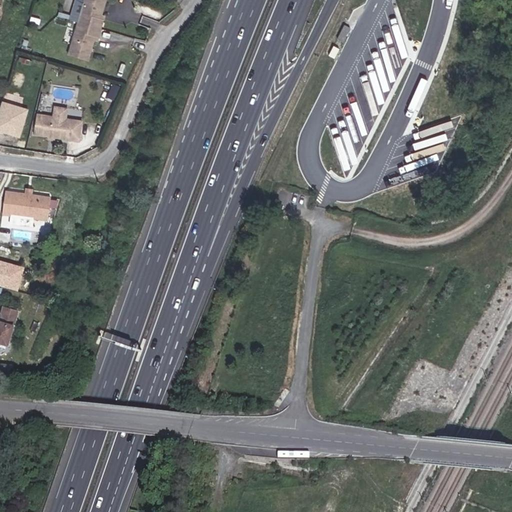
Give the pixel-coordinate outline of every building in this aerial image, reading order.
[(100,16),(104,0),(83,0),(77,22),(100,28),(102,20),(99,19),(100,16)] [(93,40),(94,36),(97,37),(100,28),(77,22),(67,54),(87,60),(93,40)] [(6,91),(4,99),(22,104),(24,96),(6,91)] [(2,104),(0,111),(0,132),(20,138),(28,112),(2,104)] [(69,142),(72,123),(37,117),(34,137),(49,139),(55,140),(69,142)] [(49,195),(3,188),(0,206),(0,208),(8,209),(7,218),(16,219),(17,211),(45,215),(49,195)] [(0,261),(0,286),(18,291),(25,268),(0,261)] [(0,341),(7,343),(17,310),(4,306),(1,314),(0,313),(0,341)]
